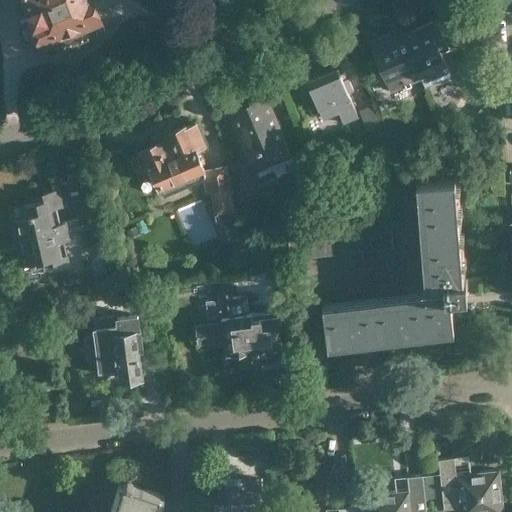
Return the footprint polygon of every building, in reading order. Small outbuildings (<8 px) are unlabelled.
[(43,36),(44,39),(60,32),(65,44),(71,42),(73,47),(86,42),(83,37),(89,35),(84,23),(99,16),(91,0),(27,0),(37,22),(32,25),(30,29),(33,37),(38,38),(43,36)] [(437,17),(403,32),(426,84),(450,73),(441,50),(450,46),(437,17)] [(391,89),(421,76),(401,27),(376,38),(383,53),(376,56),(391,89)] [(350,81),(345,83),(338,67),(307,80),(324,119),(340,112),(345,123),(359,117),(349,92),(354,90),(350,81)] [(284,141),(265,97),(252,103),(252,104),(233,112),(232,111),(230,112),(249,156),(256,172),(291,156),(285,141),(284,141)] [(369,132),(382,126),(373,105),(359,111),(369,132)] [(206,144),(196,120),(170,132),(168,129),(151,136),(155,144),(135,153),(132,159),(136,169),(143,171),(145,170),(146,171),(153,168),(160,184),(162,183),(166,192),(171,194),(183,189),(184,187),(204,178),(207,192),(210,191),(212,192),(218,219),(234,215),(229,193),(232,192),(226,165),(204,170),(195,149),(206,144)] [(369,146),(383,145),(382,133),(367,135),(369,146)] [(453,311),(466,310),(464,296),(469,295),(468,278),(464,278),(456,177),(418,180),(427,292),(325,304),(329,341),(455,326),(453,311)] [(43,226),(60,222),(57,207),(63,206),(59,188),(43,192),(44,195),(28,198),(29,202),(10,206),(16,235),(39,230),(39,228),(43,227),(43,226)] [(39,230),(16,235),(22,265),(45,260),(46,264),(69,259),(65,241),(70,239),(66,221),(60,222),(43,226),(43,227),(39,228),(39,230)] [(378,223),(381,248),(392,246),(392,222),(378,223)] [(369,249),(381,248),(378,223),(367,225),(369,249)] [(358,250),(369,249),(367,225),(355,226),(358,250)] [(346,251),(358,250),(355,226),(343,227),(346,251)] [(332,228),(335,253),(346,251),(343,227),(332,228)] [(323,254),(335,253),(332,228),(320,230),(323,254)] [(311,255),(323,254),(320,230),(308,231),(311,255)] [(300,257),(311,255),(308,231),(297,232),(300,257)] [(288,258),(300,257),(297,232),(286,234),(288,258)] [(148,286),(125,289),(128,307),(150,304),(148,286)] [(233,296),(232,286),(219,288),(220,298),(206,300),(209,318),(216,317),(217,321),(196,324),(198,343),(226,340),(227,353),(252,349),(253,356),(266,354),(265,348),(282,345),(277,309),(250,312),(248,294),(233,296)] [(140,347),(144,346),(141,328),(140,328),(138,314),(118,316),(119,324),(115,324),(114,314),(95,317),(96,327),(95,327),(96,335),(88,336),(85,340),(87,358),(91,360),(99,359),(100,368),(119,366),(120,377),(143,374),(140,347)] [(439,458),(445,510),(459,508),(459,511),(504,511),(500,469),(457,474),(455,456),(439,458)] [(427,511),(423,474),(407,476),(409,489),(366,494),(367,511),(427,511)] [(263,511),(263,484),(262,477),(221,479),(222,511),(263,511)] [(153,511),(159,492),(132,484),(132,481),(126,480),(126,481),(123,481),(113,511),(153,511)]
